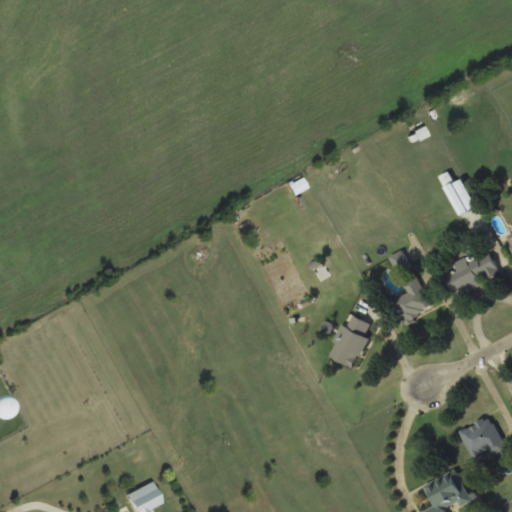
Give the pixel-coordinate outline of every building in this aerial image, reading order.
[(447,187),(460,216),(479,207),(465,178),(447,187)] [(394,259),(402,271),(412,265),(403,252),(394,259)] [(502,276),(492,253),(469,263),(467,258),(455,263),(459,270),(448,275),(457,295),(502,276)] [(409,294),(395,299),(403,322),(433,311),(421,276),(405,282),(409,294)] [(357,368),(375,324),(354,315),(349,325),(344,323),(330,357),(357,368)] [(461,431),(474,458),(491,450),(494,456),(509,449),(492,416),(461,431)] [(425,484),(434,506),(421,511),(448,511),(447,509),(471,499),(459,470),(425,484)] [(127,493),(135,511),(151,511),(150,509),(163,504),(154,481),(127,493)]
